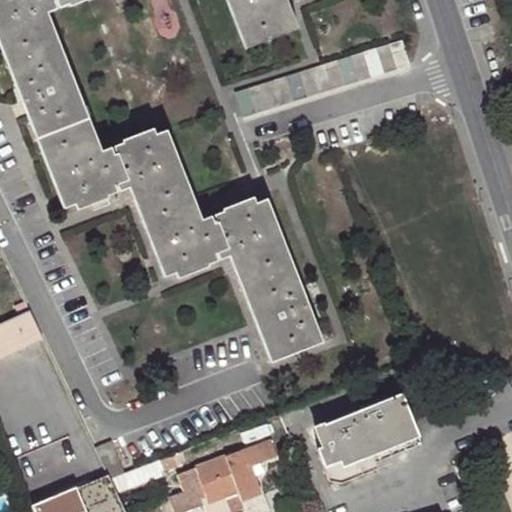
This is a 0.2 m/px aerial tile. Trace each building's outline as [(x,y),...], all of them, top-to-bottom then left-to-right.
[(0,0),(0,43),(5,57),(57,37),(47,11),(55,8),(52,1),(54,0),(58,0),(60,5),(70,2),(71,5),(83,0),(0,0)] [(227,0),(246,47),(295,29),(284,0),(227,0)] [(57,37),(5,57),(23,103),(41,148),(91,129),(57,37)] [(409,66),(402,40),(234,93),(241,117),(409,66)] [(91,129),(41,148),(64,209),(75,204),(86,200),(88,206),(109,198),(108,195),(119,191),(130,187),(138,208),(187,190),(166,132),(155,136),(143,140),(141,133),(122,140),(124,143),(100,152),(91,129)] [(153,129),(141,133),(143,140),(155,136),(153,129)] [(187,190),(138,208),(164,276),(175,272),(188,267),(190,273),(207,267),(205,262),(230,253),(241,282),(292,262),(268,197),(253,203),(243,207),(241,201),(221,209),(222,212),(211,216),(199,221),(187,190)] [(252,197),(241,201),(243,207),(253,203),(252,197)] [(77,210),(88,206),(86,200),(75,204),(77,210)] [(308,303),(292,262),(241,282),(270,362),(322,342),(308,303)] [(178,279),(190,273),(188,267),(175,272),(178,279)] [(29,310),(18,287),(5,293),(16,316),(29,310)] [(29,310),(16,316),(0,322),(0,336),(8,354),(42,340),(29,310)] [(0,357),(8,354),(0,336),(0,357)] [(402,395),(323,425),(330,444),(321,447),(318,449),(324,466),(340,460),(342,466),(419,436),(402,395)] [(330,444),(323,425),(314,428),(321,447),(330,444)] [(269,439),(195,467),(205,496),(208,502),(224,496),(229,511),(230,511),(243,507),(241,500),(260,493),(250,467),(276,457),(269,439)] [(111,442),(94,449),(108,479),(125,473),(111,442)] [(182,464),(178,453),(125,473),(108,479),(114,491),(182,464)] [(184,471),(194,500),(205,496),(195,467),(184,471)] [(108,479),(32,511),(123,511),(114,491),(108,479)] [(210,511),(229,511),(224,496),(208,502),(210,511)]
